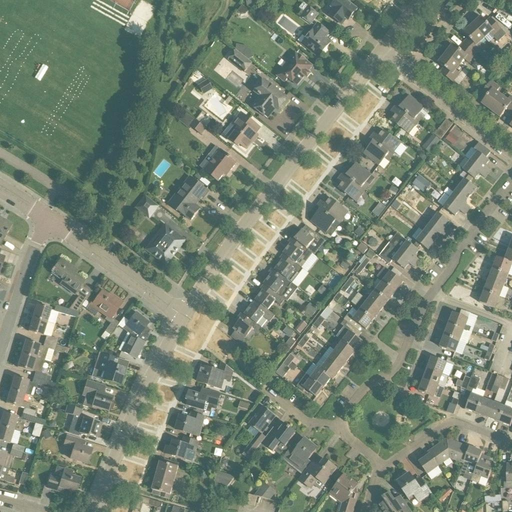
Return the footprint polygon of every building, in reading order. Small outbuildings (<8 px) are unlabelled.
[(355,13),(357,9),(347,2),(349,0),(348,0),(336,0),(331,8),(332,8),(328,14),(342,25),(346,20),(348,21),(351,18),(352,19),(356,14),(355,13)] [(299,8),(304,12),(300,17),(310,25),(319,14),(304,2),(299,8)] [(249,11),(243,6),(237,13),(241,16),(246,15),(249,11)] [(493,21),(489,25),(481,17),(473,25),(485,38),(490,34),(494,38),(502,30),(493,21)] [(301,44),(319,58),(332,42),(326,37),(330,32),(318,23),(301,44)] [(473,25),(464,33),(471,41),(466,46),(475,54),(484,47),(480,43),(485,38),(473,25)] [(475,54),(466,46),(462,51),(453,45),(446,54),(460,65),(464,60),(469,63),(475,54)] [(236,50),(229,60),(245,72),(252,63),(236,50)] [(298,86),(305,76),(308,78),(311,74),(308,72),(313,66),(296,53),(291,58),(292,63),(293,64),(288,71),(287,70),(281,71),(277,76),(285,83),(288,78),(298,86)] [(438,63),(444,68),(447,70),(443,75),(453,83),(460,74),(456,71),(460,65),(446,54),(438,63)] [(253,107),(268,119),(276,108),(278,110),(287,98),(264,80),(255,92),(261,97),(253,107)] [(199,86),(203,92),(208,89),(209,90),(212,89),(213,89),(208,81),(199,86)] [(483,91),(488,95),(482,104),(491,111),(502,96),(497,92),(500,88),(491,81),(483,91)] [(396,105),(419,123),(423,118),(419,115),(425,108),(409,96),(404,102),(401,100),(396,105)] [(491,111),(500,118),(507,109),(511,113),(511,96),(508,100),(502,96),(491,111)] [(419,123),(396,105),(391,113),(395,116),(392,121),(409,135),(419,123)] [(206,129),(195,120),(185,112),(179,120),(190,129),(191,127),(201,135),(206,129)] [(241,113),(237,118),(239,119),(235,126),(236,127),(227,138),(239,147),(240,145),(247,150),(258,136),(256,134),(261,128),(241,113)] [(447,120),(440,128),(434,135),(440,140),(447,132),(453,125),(447,120)] [(398,134),(402,137),(406,132),(403,130),(402,129),(398,134)] [(376,132),(370,139),(392,156),(402,144),(384,131),(381,135),(376,132)] [(459,139),(451,133),(446,140),(454,146),(459,139)] [(440,140),(434,135),(433,134),(423,148),(430,154),(440,140)] [(388,162),(392,156),(370,139),(366,144),(369,147),(364,154),(379,166),(385,159),(388,162)] [(474,150),(478,152),(471,161),(488,175),(491,171),(485,167),(490,161),(486,158),(491,152),(480,143),(474,150)] [(204,170),(218,182),(224,174),(227,176),(236,164),(230,159),(231,158),(218,148),(216,148),(206,161),(209,164),(204,170)] [(480,174),(485,178),(488,175),(471,161),(463,170),(469,175),(473,178),(475,180),(480,174)] [(344,172),(366,190),(375,178),(356,163),(351,170),(348,167),(344,172)] [(366,190),(344,172),(337,180),(342,184),(339,189),(356,202),(366,190)] [(477,189),(470,183),(473,178),(469,175),(466,180),(465,179),(458,189),(470,198),(477,189)] [(169,204),(191,221),(201,209),(196,205),(202,197),(204,199),(209,192),(190,177),(169,204)] [(418,177),(413,184),(423,192),(428,185),(418,177)] [(470,198),(458,189),(451,198),(468,211),(471,208),(465,204),(470,198)] [(137,208),(149,218),(159,206),(146,197),(137,208)] [(323,199),(317,206),(340,224),(349,212),(331,198),(328,203),(323,199)] [(465,215),(468,211),(451,198),(443,207),(455,217),(460,211),(465,215)] [(380,204),(376,209),(382,214),(386,209),(380,204)] [(335,229),(340,224),(317,206),(313,212),(316,215),(311,221),(331,237),(336,230),(335,229)] [(450,223),(438,213),(431,223),(448,236),(451,233),(446,229),(450,223)] [(0,239),(2,240),(11,226),(0,218),(0,239)] [(448,236),(431,223),(424,232),(436,241),(440,236),(441,237),(446,240),(448,236)] [(147,250),(166,265),(185,241),(166,226),(147,250)] [(359,238),(364,233),(359,228),(354,233),(359,238)] [(295,234),(292,238),(307,249),(313,254),(315,256),(326,241),(311,230),(308,234),(302,230),(298,235),(295,234)] [(407,241),(418,249),(421,245),(428,251),(436,241),(424,232),(417,241),(411,236),(407,241)] [(419,251),(418,249),(407,241),(401,236),(398,233),(390,243),(413,261),(417,265),(420,261),(415,257),(419,251)] [(307,249),(292,238),(285,247),(288,249),(284,254),(296,263),(302,269),(313,254),(307,249)] [(357,249),(364,255),(368,249),(362,243),(357,249)] [(413,261),(390,243),(380,256),(390,264),(393,260),(405,270),(409,264),(415,268),(417,265),(413,261)] [(375,255),(370,251),(366,256),(371,260),(375,255)] [(296,263),(284,254),(277,263),(279,265),(275,270),(293,284),(304,270),(302,269),(296,263)] [(511,266),(511,263),(505,260),(497,257),(493,269),(509,275),(511,266)] [(75,295),(83,284),(85,282),(71,272),(73,268),(61,260),(54,269),(53,268),(51,271),(64,280),(61,284),(75,295)] [(350,265),(346,262),(342,268),(346,271),(350,265)] [(356,271),(356,272),(360,275),(366,267),(362,264),(356,271)] [(293,284),(275,270),(273,268),(266,277),(268,279),(264,284),(264,285),(285,301),(287,302),(298,288),(293,284)] [(489,280),(504,286),(509,275),(493,269),(489,280)] [(383,281),(396,292),(404,282),(391,272),(383,281)] [(351,278),(346,284),(350,287),(355,281),(351,278)] [(484,292),(500,298),(504,286),(489,280),(484,292)] [(383,281),(376,291),(389,301),(396,292),(383,281)] [(345,294),(345,293),(350,287),(346,284),(341,290),(345,294)] [(285,301),(264,285),(257,293),(260,295),(256,301),(268,310),(276,301),(281,306),(285,301)] [(322,295),(327,290),(322,286),(318,292),(322,295)] [(112,319),(112,318),(123,303),(113,296),(112,298),(102,291),(95,301),(93,300),(86,310),(95,317),(98,313),(106,318),(104,320),(110,325),(105,332),(110,336),(119,324),(112,319)] [(376,291),(368,300),(381,311),(389,301),(376,291)] [(351,301),(356,306),(360,310),(374,320),(381,311),(368,300),(363,297),(358,292),(351,301)] [(496,309),(500,298),(484,292),(480,303),(496,309)] [(333,300),(334,300),(337,303),(342,297),(338,293),(333,300)] [(80,295),(78,297),(68,310),(78,313),(87,300),(80,295)] [(268,310),(256,301),(253,305),(252,305),(248,311),(246,309),(242,313),(257,325),(263,317),(270,322),(275,316),(268,310)] [(47,323),(51,311),(51,310),(37,305),(33,319),(47,323)] [(54,312),(76,319),(78,313),(68,310),(56,306),(54,312)] [(306,314),(308,315),(311,318),(317,310),(313,307),(306,314)] [(344,320),(358,331),(362,326),(366,330),(374,320),(360,310),(353,319),(348,315),(344,320)] [(149,323),(136,313),(126,326),(132,331),(121,352),(136,360),(150,334),(147,333),(144,330),(149,323)] [(241,344),(252,331),(257,335),(262,329),(257,325),(242,313),(235,322),(238,324),(234,329),(236,331),(231,337),(241,344)] [(464,331),(469,319),(453,313),(449,324),(464,331)] [(316,322),(321,325),(325,321),(320,317),(316,322)] [(341,325),(345,327),(337,337),(342,341),(355,351),(363,341),(359,338),(362,334),(358,331),(344,320),(341,317),(338,322),(341,325)] [(33,319),(29,332),(43,336),(47,323),(33,319)] [(312,326),(313,327),(317,330),(321,325),(316,322),(312,326)] [(449,324),(444,336),(460,342),(464,331),(449,324)] [(45,342),(56,345),(58,339),(47,336),(45,342)] [(310,340),(305,336),(301,341),(306,344),(310,340)] [(455,353),(460,342),(444,336),(440,347),(455,353)] [(296,342),(291,339),(285,346),(290,350),(296,342)] [(56,345),(45,342),(43,347),(40,346),(26,341),(22,355),(44,362),(48,349),(65,355),(67,349),(56,345)] [(301,341),(298,345),(302,349),(306,344),(301,341)] [(355,351),(342,341),(335,350),(348,361),(355,351)] [(487,353),(492,354),(495,347),(483,342),(480,350),(487,353)] [(348,361),(335,350),(327,360),(340,370),(348,361)] [(126,370),(113,366),(115,358),(100,353),(95,369),(105,372),(103,380),(121,386),(126,370)] [(44,362),(22,355),(17,368),(32,372),(32,371),(36,372),(34,378),(45,382),(47,376),(40,374),(44,362)] [(287,360),(292,363),(295,358),(291,355),(287,360)] [(443,375),(448,363),(432,357),(428,369),(443,375)] [(287,360),(276,373),(283,379),(290,369),(288,367),(292,363),(287,360)] [(327,360),(320,370),(331,379),(333,380),(340,370),(327,360)] [(203,367),(198,382),(221,389),(224,379),(231,381),(234,371),(223,363),(220,372),(203,367)] [(288,367),(290,369),(294,372),(297,367),(292,363),(288,367)] [(318,368),(310,378),(324,388),(331,379),(320,370),(318,368)] [(443,375),(428,369),(423,380),(439,386),(443,375)] [(303,392),(305,389),(316,398),(324,388),(310,378),(306,375),(296,387),(303,392)] [(498,376),(494,386),(499,389),(503,378),(498,376)] [(56,385),(45,382),(34,378),(32,383),(29,382),(15,377),(11,391),(25,395),(31,397),(33,388),(37,389),(38,386),(54,391),(56,385)] [(480,380),(471,377),(470,379),(469,384),(466,391),(464,398),(469,400),(466,410),(477,414),(483,399),(471,395),(473,390),(476,391),(480,380)] [(503,378),(499,389),(506,391),(510,380),(503,378)] [(439,386),(423,380),(419,392),(435,398),(439,386)] [(84,396),(85,397),(82,406),(91,409),(92,407),(108,412),(113,397),(103,394),(106,387),(88,381),(84,396)] [(497,395),(499,389),(494,386),(491,393),(497,395)] [(221,394),(204,389),(203,395),(192,392),(191,393),(189,393),(187,399),(190,399),(188,406),(204,411),(206,404),(217,407),(221,394)] [(25,395),(11,391),(6,404),(21,408),(24,409),(23,414),(34,418),(36,412),(29,410),(30,405),(23,402),(25,395)] [(494,403),(483,399),(477,414),(488,418),(494,403)] [(511,403),(507,402),(505,407),(499,422),(510,427),(511,422),(511,403)] [(248,411),(249,404),(240,403),(239,410),(248,411)] [(499,422),(505,407),(494,403),(488,418),(499,422)] [(256,450),(266,438),(262,435),(276,416),(263,407),(259,404),(252,413),(254,415),(256,416),(249,425),(251,426),(247,432),(255,438),(244,452),(251,458),(256,450)] [(454,414),(457,407),(451,405),(450,404),(447,412),(454,414)] [(102,424),(80,418),(82,411),(67,406),(65,414),(76,417),(71,432),(89,437),(90,436),(98,438),(102,424)] [(45,421),(34,418),(23,414),(21,419),(18,418),(3,413),(0,424),(0,426),(14,431),(21,433),(25,421),(43,427),(45,421)] [(201,431),(205,417),(192,413),(190,419),(180,416),(176,430),(193,435),(194,429),(201,431)] [(246,422),(248,423),(254,415),(252,413),(246,422)] [(274,428),(266,438),(256,450),(259,452),(264,445),(273,452),(274,451),(281,457),(287,448),(285,447),(295,434),(293,432),(294,431),(285,423),(278,432),(274,428)] [(14,431),(0,426),(0,441),(10,444),(14,431)] [(58,437),(66,440),(63,448),(73,451),(71,459),(87,465),(92,450),(82,447),(84,441),(67,435),(67,436),(59,433),(58,437)] [(168,443),(167,447),(165,454),(186,460),(188,451),(195,453),(199,442),(178,436),(175,445),(168,443)] [(290,449),(283,458),(302,473),(310,462),(308,461),(317,448),(305,439),(295,452),(290,449)] [(434,448),(444,463),(450,458),(458,462),(463,448),(458,446),(459,443),(447,439),(434,448)] [(13,444),(11,451),(22,454),(24,448),(13,444)] [(463,448),(458,462),(464,464),(460,474),(472,478),(482,455),(483,452),(470,447),(468,450),(463,448)] [(439,466),(444,463),(434,448),(424,455),(425,458),(419,462),(428,475),(439,467),(439,466)] [(11,451),(9,456),(21,460),(22,454),(11,451)] [(491,459),(482,455),(472,478),(471,481),(479,484),(482,478),(488,480),(494,464),(489,463),(491,459)] [(299,480),(311,489),(314,486),(320,491),(324,485),(325,485),(337,469),(324,459),(315,472),(309,468),(299,480)] [(160,462),(156,476),(174,481),(178,467),(160,462)] [(8,469),(3,467),(0,466),(0,480),(13,485),(15,479),(6,476),(8,469)] [(62,479),(51,475),(47,488),(62,493),(63,489),(76,493),(81,479),(72,476),(73,472),(65,469),(62,479)] [(25,486),(28,477),(28,474),(23,472),(19,484),(25,486)] [(398,483),(409,499),(414,495),(419,502),(432,494),(425,483),(419,487),(410,474),(398,483)] [(340,511),(353,511),(359,494),(354,490),(358,485),(345,475),(330,494),(343,504),(340,511)] [(163,494),(162,498),(169,500),(174,481),(156,476),(152,491),(163,494)] [(223,487),(227,488),(234,479),(226,477),(223,487)] [(257,497),(270,500),(276,493),(264,484),(255,496),(254,495),(254,496),(257,497)] [(449,489),(438,499),(441,503),(452,493),(449,489)] [(411,511),(401,496),(395,500),(390,493),(385,496),(387,500),(379,505),(383,511),(411,511)] [(254,506),(257,497),(254,496),(249,494),(246,504),(254,506)] [(155,507),(157,502),(151,500),(138,496),(134,509),(141,511),(143,504),(155,507)]
